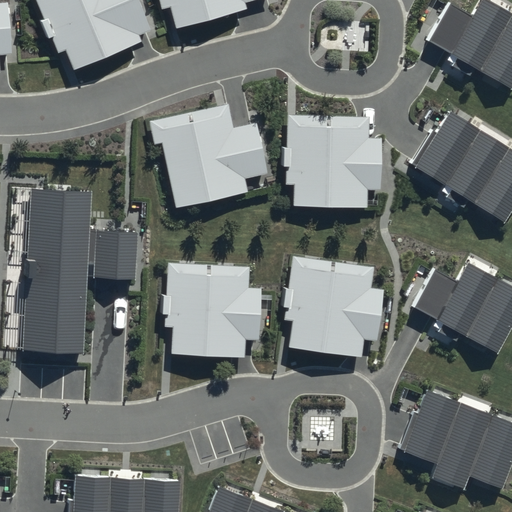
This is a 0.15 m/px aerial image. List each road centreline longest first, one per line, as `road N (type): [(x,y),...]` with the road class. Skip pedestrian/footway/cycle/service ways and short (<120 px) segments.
road 1 (residential): [(0,112),(41,111),(349,29)]
road 2 (residential): [(0,420),(137,422),(271,399),(324,428)]
